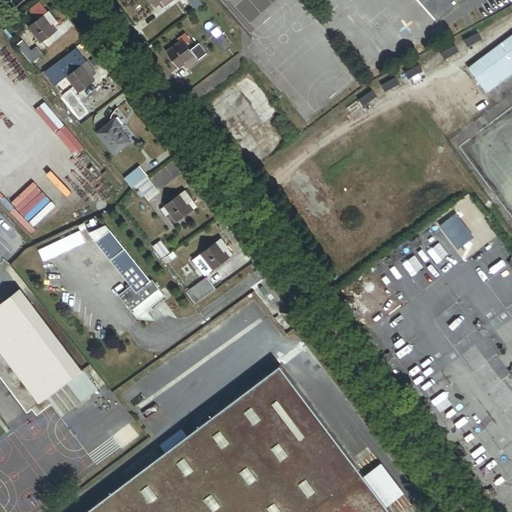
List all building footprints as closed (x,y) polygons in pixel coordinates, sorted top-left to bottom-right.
[(163,9),(175,0),(150,0),(156,7),(160,4),(163,9)] [(197,0),(191,0),(189,2),(195,11),(202,6),(197,0)] [(415,0),(422,8),(426,4),(441,21),(464,0),(415,0)] [(42,43),(57,31),(54,27),(58,24),(50,13),(31,27),(42,43)] [(232,45),(223,34),(217,39),(226,50),(232,45)] [(511,78),(511,39),(471,70),(490,95),(511,78)] [(17,44),(32,64),(44,54),(38,47),(32,51),(22,40),(17,44)] [(190,67),(201,59),(197,53),(194,55),(184,41),(168,53),(179,69),(187,63),(190,67)] [(69,77),(81,92),(96,81),(93,78),(97,75),(89,63),(69,77)] [(62,99),(76,118),(83,113),(78,107),(82,104),(72,91),(62,99)] [(82,104),(78,107),(83,113),(87,109),(82,104)] [(116,154),(133,140),(121,126),(123,124),(118,118),(115,121),(100,133),(116,154)] [(151,178),(152,178),(142,166),(125,179),(133,189),(137,186),(151,178)] [(158,196),(162,193),(151,178),(137,186),(150,204),(159,197),(158,196)] [(185,195),(166,210),(177,225),(192,214),(189,210),(193,207),(185,195)] [(97,241),(111,230),(107,225),(89,232),(97,241)] [(153,280),(111,230),(97,241),(132,285),(119,295),(132,311),(134,309),(161,287),(154,279),(153,280)] [(169,253),(161,242),(155,247),(162,257),(169,253)] [(231,257),(219,242),(201,255),(212,271),(231,257)] [(178,258),(175,253),(168,258),(171,262),(172,261),(173,261),(178,258)] [(208,279),(188,294),(196,305),(216,290),(208,279)] [(165,292),(161,287),(134,309),(135,311),(134,312),(139,318),(156,320),(148,310),(163,298),(161,295),(165,292)] [(22,291),(0,307),(0,372),(30,412),(33,409),(38,416),(53,405),(62,417),(99,389),(84,371),(83,371),(22,291)] [(185,436),(165,451),(85,511),(393,511),(366,476),(281,363),(185,436)] [(160,445),(165,451),(185,436),(180,429),(160,445)] [(381,464),(366,476),(388,505),(403,494),(381,464)]
